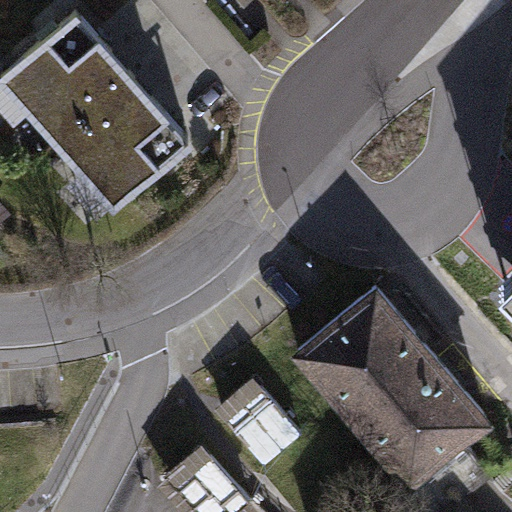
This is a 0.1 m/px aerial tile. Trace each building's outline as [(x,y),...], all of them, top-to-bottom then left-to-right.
[(81,13),(5,79),(62,144),(138,78),(81,13)] [(138,78),(62,144),(119,210),(195,144),(138,78)] [(511,188),(511,133),(485,160),(511,188)] [(511,259),(496,275),(511,292),(511,259)] [(375,286),(292,355),(401,484),(384,498),(395,511),(446,511),(479,484),(488,477),(463,448),(492,424),(375,286)] [(260,364),(220,396),(270,457),(309,425),(260,364)] [(198,511),(227,511),(258,485),(207,429),(161,471),(198,511)]
